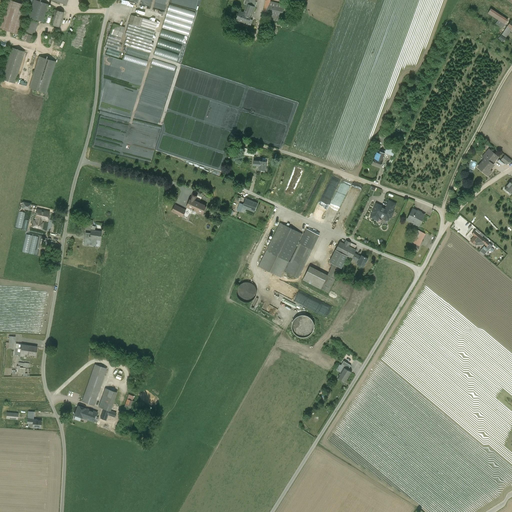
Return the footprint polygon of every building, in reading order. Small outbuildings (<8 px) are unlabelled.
[(25,5),(9,0),(8,0),(0,25),(0,28),(16,34),(25,5)] [(47,4),(34,0),(29,17),(42,22),(45,12),(47,5),(47,4)] [(254,0),(245,0),(245,4),(247,5),(244,13),(239,11),(252,16),(255,7),(253,6),(255,0),(254,0)] [(292,13),(287,12),(286,15),(293,17),(297,3),(295,2),(292,13)] [(481,3),(476,11),(500,27),(506,19),(481,3)] [(64,12),(53,8),(53,7),(47,5),(45,12),(54,15),(51,24),(59,27),(64,12)] [(163,28),(188,36),(195,13),(169,5),(163,28)] [(284,8),(269,5),(268,12),(272,13),(271,17),(282,19),(284,8)] [(252,16),(239,11),(236,20),(248,25),(248,24),(251,25),(252,20),(250,19),(252,16)] [(137,17),(136,17),(136,16),(135,16),(134,16),(131,15),(128,24),(139,27),(142,18),(137,16),(137,17)] [(142,18),(139,27),(128,24),(125,34),(127,35),(151,42),(157,22),(142,18)] [(37,24),(27,21),(24,32),(33,36),(37,24)] [(511,22),(511,21),(499,40),(503,43),(511,30),(511,22)] [(124,28),(113,24),(111,29),(123,33),(124,28)] [(123,33),(111,29),(109,34),(121,38),(123,33)] [(161,29),(159,37),(182,44),(185,36),(161,29)] [(31,36),(24,32),(21,39),(29,42),(31,36)] [(120,38),(109,34),(105,47),(120,52),(122,45),(118,44),(120,38)] [(151,42),(127,35),(124,44),(150,52),(153,43),(151,42)] [(158,39),(156,46),(180,53),(182,46),(158,39)] [(24,52),(12,48),(2,79),(14,82),(24,52)] [(153,56),(177,61),(179,54),(155,48),(153,56)] [(123,60),(146,66),(147,61),(124,54),(123,60)] [(55,62),(39,57),(29,87),(46,92),(55,62)] [(150,65),(175,70),(176,65),(152,59),(150,65)] [(380,133),(376,140),(376,141),(376,142),(377,143),(377,144),(378,144),(379,144),(379,145),(380,145),(381,145),(381,144),(382,144),(383,143),(385,140),(386,137),(380,133)] [(395,151),(386,148),(384,153),(393,156),(395,151)] [(379,153),(377,159),(374,158),(372,164),(380,167),(382,161),(382,160),(384,153),(380,151),(379,153)] [(489,151),(482,158),(485,161),(486,161),(492,154),(489,151)] [(492,154),(486,161),(491,165),(497,158),(492,154)] [(511,162),(505,157),(501,162),(509,168),(511,163),(511,162)] [(491,165),(486,161),(485,161),(478,169),(486,176),(493,167),(491,165)] [(511,179),(503,190),(510,196),(511,194),(511,179)] [(206,205),(195,200),(197,195),(193,194),(186,208),(187,208),(192,210),(202,214),(206,205)] [(258,203),(246,198),(244,203),(242,207),(254,212),(258,203)] [(395,204),(389,201),(386,208),(392,210),(395,204)] [(386,209),(381,207),(381,206),(376,204),(373,212),(371,217),(376,219),(377,216),(378,216),(380,216),(384,217),(384,219),(386,220),(388,219),(389,216),(390,217),(393,212),(392,211),(392,210),(386,208),(386,209)] [(185,211),(175,206),(172,211),(187,219),(190,213),(190,214),(192,210),(187,208),(185,211)] [(46,213),(30,209),(27,221),(44,225),(46,213)] [(424,216),(412,210),(407,220),(415,223),(415,222),(420,224),(424,216)] [(21,228),(25,212),(19,211),(15,227),(21,228)] [(82,232),(81,245),(94,246),(94,239),(100,239),(100,230),(93,230),(94,226),(91,226),(92,220),(84,220),(84,227),(88,227),(88,233),(82,232)] [(302,234),(280,223),(259,266),(281,277),(289,261),(302,234)] [(319,235),(307,229),(299,243),(312,249),(319,235)] [(417,231),(409,246),(417,250),(425,235),(417,231)] [(484,240),(475,231),(472,235),(474,237),(471,241),(475,245),(476,243),(476,244),(478,242),(481,239),(483,241),(484,240)] [(22,252),(33,254),(37,236),(25,234),(22,252)] [(331,240),(323,236),(318,247),(325,251),(331,240)] [(348,241),(346,244),(340,241),(336,249),(340,252),(335,263),(339,265),(345,254),(352,258),(354,254),(356,250),(354,249),(349,246),(351,243),(348,241)] [(312,249),(299,243),(290,262),(289,261),(284,271),(298,277),(312,249)] [(325,251),(318,247),(315,252),(323,256),(325,251)] [(488,251),(484,247),(480,252),(485,255),(488,251)] [(368,258),(361,255),(360,257),(358,261),(356,263),(363,267),(368,258)] [(327,275),(321,289),(328,293),(340,268),(333,264),(327,275)] [(327,275),(310,266),(303,280),(321,289),(327,275)] [(298,277),(284,271),(281,276),(300,286),(303,280),(298,277)] [(245,282),(243,282),(242,283),(241,284),(240,284),(239,285),(239,286),(238,287),(237,288),(237,289),(237,290),(236,291),(236,292),(236,293),(237,294),(237,295),(237,296),(238,297),(239,298),(239,299),(240,299),(240,300),(241,301),(242,301),(244,302),(245,302),(247,302),(248,302),(250,301),(251,301),(253,300),(254,299),(255,297),(256,296),(256,295),(256,294),(257,293),(257,292),(256,291),(256,290),(256,289),(256,288),(255,287),(254,285),(253,285),(252,284),(251,283),(249,282),(248,282),(246,282),(245,282)] [(306,308),(326,317),(327,314),(322,312),(324,307),(309,301),(306,308)] [(297,315),(294,335),(313,337),(315,317),(297,315)] [(37,347),(21,344),(20,353),(25,354),(35,356),(37,347)] [(351,365),(344,361),(341,366),(344,367),(348,370),(351,365)] [(95,364),(82,401),(94,406),(107,368),(95,364)] [(348,370),(344,367),(337,378),(345,382),(351,372),(348,370)] [(117,392),(105,388),(98,407),(103,409),(109,411),(111,411),(117,392)] [(132,401),(129,411),(130,412),(135,398),(128,396),(127,399),(132,401)] [(132,401),(127,399),(122,412),(128,414),(129,411),(132,401)] [(93,411),(78,406),(75,415),(81,417),(82,417),(94,421),(98,409),(94,408),(93,411)] [(109,411),(103,409),(100,418),(106,420),(108,415),(109,411)]
